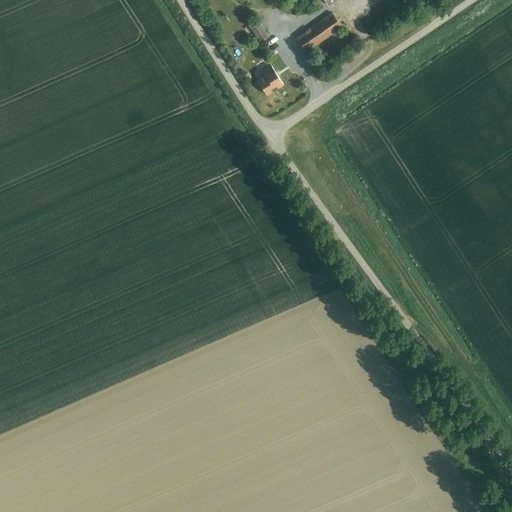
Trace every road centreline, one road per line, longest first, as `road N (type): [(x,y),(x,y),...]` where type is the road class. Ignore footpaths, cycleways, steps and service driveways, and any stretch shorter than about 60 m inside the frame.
road 1 (unclassified): [(511,483),(268,136)]
road 2 (unclassified): [(268,136),(469,0)]
road 3 (unclassified): [(268,136),(182,0)]
